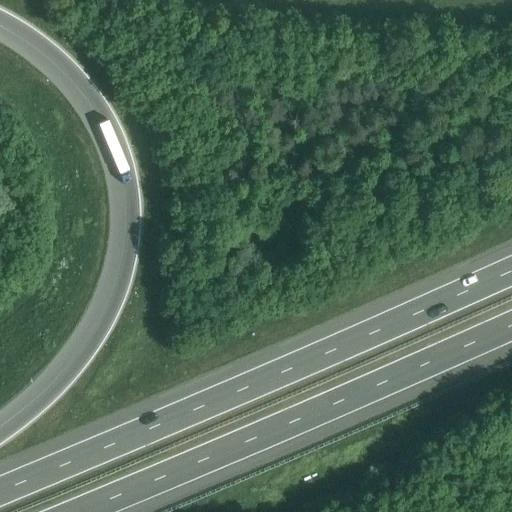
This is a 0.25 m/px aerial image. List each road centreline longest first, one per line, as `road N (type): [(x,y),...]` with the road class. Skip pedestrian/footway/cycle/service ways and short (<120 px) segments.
road 1 (motorway): [(511,268),(0,489)]
road 2 (motorway): [(0,19),(82,85),(106,122),(121,156),(129,224),(118,289),(82,359),(0,435)]
road 3 (motorway): [(91,511),(511,326)]
